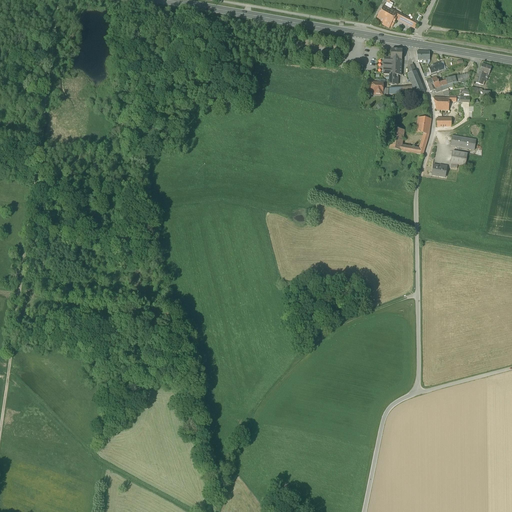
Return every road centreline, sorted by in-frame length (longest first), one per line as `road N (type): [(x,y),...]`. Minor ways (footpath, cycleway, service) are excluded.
road 1 (track): [(0,433),(57,0)]
road 2 (unclassified): [(413,43),(434,118),(416,193),(418,392)]
road 3 (track): [(217,511),(254,412),(310,345),(417,293)]
road 4 (secondary): [(413,43),(160,0)]
road 5 (unclassified): [(418,392),(384,415),(364,511)]
